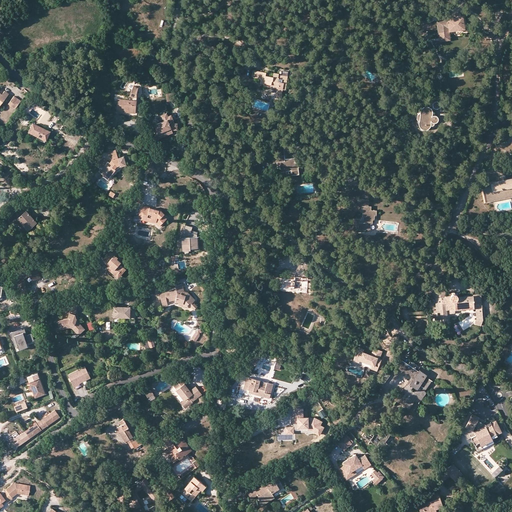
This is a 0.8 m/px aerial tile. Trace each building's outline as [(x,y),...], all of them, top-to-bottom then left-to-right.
[(440,32),(451,30),(466,28),(464,15),(458,16),(456,17),(454,16),(449,17),(448,18),(438,20),(440,32)] [(453,39),(451,30),(440,32),(441,40),(453,39)] [(270,85),(270,87),(277,88),(276,94),(281,95),(282,90),(284,90),(286,77),(278,75),(278,74),(273,73),(272,76),(265,76),(265,72),(255,71),(254,78),(260,79),(259,83),(263,84),(270,85)] [(129,95),(136,96),(137,86),(132,86),(129,95)] [(65,88),(65,101),(73,101),(73,87),(65,88)] [(0,104),(8,94),(4,91),(1,95),(0,94),(0,104)] [(7,104),(14,109),(20,101),(14,96),(7,104)] [(115,107),(135,109),(136,100),(124,99),(116,98),(115,107)] [(417,114),(416,119),(418,121),(418,123),(419,125),(421,128),(424,129),(428,128),(429,128),(430,127),(430,126),(431,123),(430,121),(431,120),(432,122),(433,122),(434,122),(436,122),(437,122),(437,121),(438,120),(438,118),(438,117),(437,116),(436,115),(435,115),(434,115),(433,115),(431,117),(430,116),(432,114),(433,111),(431,109),(430,107),(427,106),(424,106),(421,108),(420,110),(420,112),(417,114)] [(179,121),(175,121),(173,121),(171,117),(172,117),(171,114),(168,115),(167,112),(165,113),(165,114),(162,115),(164,119),(163,119),(164,120),(155,124),(156,128),(154,129),(156,133),(154,138),(158,139),(160,135),(161,134),(160,132),(172,127),(173,128),(174,127),(179,127),(179,121)] [(49,132),(31,123),(27,133),(45,141),(49,132)] [(161,134),(160,135),(158,139),(160,140),(161,136),(175,130),(174,128),(175,127),(179,127),(174,127),(173,128),(172,127),(160,132),(161,134)] [(292,176),(299,175),(298,162),(295,163),(294,158),(302,157),(300,146),(296,146),(296,144),(283,145),(284,156),(275,156),(277,168),(279,168),(279,165),(280,165),(281,177),(287,176),(287,171),(291,171),(292,176)] [(119,165),(124,164),(122,156),(110,159),(108,162),(101,157),(97,163),(102,166),(100,169),(104,172),(102,174),(108,177),(114,168),(113,168),(115,165),(119,164),(119,165)] [(493,197),(511,192),(511,178),(505,179),(500,180),(490,182),(491,185),(481,187),(484,201),(494,198),(493,197)] [(511,197),(511,192),(493,197),(494,198),(484,201),(485,203),(511,197)] [(363,217),(363,220),(359,220),(359,218),(354,218),(354,224),(359,225),(359,229),(370,229),(370,223),(372,223),(372,219),(374,219),(374,214),(376,214),(376,211),(371,210),(370,206),(368,206),(368,200),(358,199),(357,206),(362,206),(362,209),(363,210),(362,217),(363,217)] [(149,210),(149,207),(141,205),(139,216),(142,217),(141,220),(146,221),(147,220),(156,222),(159,225),(166,218),(163,215),(161,216),(159,213),(149,210)] [(25,211),(21,206),(7,219),(11,224),(15,220),(20,225),(22,224),(28,230),(37,222),(35,220),(26,210),(25,211)] [(161,210),(149,207),(149,210),(159,213),(161,216),(163,215),(164,214),(161,210)] [(27,209),(26,210),(35,220),(37,218),(28,208),(27,209)] [(186,225),(181,237),(182,251),(191,251),(191,249),(191,247),(199,247),(198,236),(197,236),(197,235),(190,233),(191,230),(192,228),(186,225)] [(266,249),(258,244),(254,250),(262,254),(266,249)] [(118,273),(123,267),(120,264),(120,262),(117,259),(117,257),(115,256),(119,251),(114,247),(103,260),(106,263),(107,262),(110,265),(109,266),(118,273)] [(40,278),(39,271),(37,265),(36,266),(15,271),(20,291),(27,289),(24,279),(23,278),(26,277),(31,275),(32,280),(40,278)] [(106,268),(117,277),(118,278),(119,277),(125,269),(123,267),(118,273),(109,266),(108,265),(106,268)] [(301,290),(307,291),(308,284),(305,284),(305,279),(295,278),(295,280),(291,280),(281,279),(280,290),(290,291),(290,289),(301,290)] [(182,290),(183,290),(181,283),(175,284),(175,287),(169,289),(169,290),(159,292),(162,305),(167,304),(167,300),(175,298),(174,300),(178,301),(182,302),(183,300),(187,304),(189,302),(190,301),(191,303),(193,301),(195,299),(189,293),(188,294),(182,292),(182,290)] [(21,297),(28,295),(27,289),(20,291),(21,297)] [(474,310),(481,310),(481,294),(472,294),(472,296),(456,297),(455,294),(451,292),(449,293),(449,295),(444,296),(443,291),(434,292),(434,300),(435,318),(433,318),(433,326),(445,325),(445,310),(452,310),(452,311),(474,310)] [(16,307),(18,314),(27,312),(26,305),(20,306),(16,307)] [(76,318),(75,314),(76,308),(69,305),(67,312),(68,312),(67,318),(58,321),(59,327),(68,324),(69,327),(69,326),(72,327),(74,326),(80,332),(84,328),(78,321),(79,318),(76,318)] [(134,306),(112,306),(113,317),(134,317),(134,306)] [(16,307),(8,310),(10,316),(18,314),(16,307)] [(481,319),(481,310),(474,310),(475,318),(472,323),(477,325),(481,319)] [(34,340),(31,333),(26,335),(24,328),(10,332),(15,347),(16,346),(26,343),(34,340)] [(381,350),(374,348),(371,355),(362,352),(363,349),(358,347),(355,354),(361,356),(360,359),(372,363),(371,367),(377,369),(381,358),(378,357),(381,350)] [(254,364),(258,356),(253,352),(248,360),(254,364)] [(360,359),(361,356),(355,354),(352,360),(358,362),(360,359)] [(405,369),(410,363),(405,360),(400,366),(405,369)] [(415,367),(410,363),(405,369),(410,373),(415,367)] [(298,369),(307,375),(311,370),(302,364),(298,369)] [(67,374),(73,386),(90,377),(84,366),(67,374)] [(419,393),(423,388),(425,386),(421,383),(427,375),(428,373),(421,368),(420,370),(415,367),(410,373),(415,377),(409,384),(408,383),(398,396),(398,397),(408,403),(417,392),(419,393)] [(381,378),(384,380),(385,381),(388,377),(390,375),(386,372),(381,378)] [(26,377),(30,386),(31,389),(34,397),(45,394),(37,373),(26,377)] [(434,380),(427,375),(421,383),(425,386),(423,388),(419,393),(417,392),(408,403),(398,397),(396,401),(408,408),(418,396),(422,398),(427,391),(426,390),(434,380)] [(182,376),(178,380),(181,384),(182,383),(183,383),(186,380),(182,376)] [(259,394),(258,396),(268,399),(273,384),(267,382),(265,387),(258,385),(259,380),(247,376),(246,377),(244,387),(250,389),(250,391),(259,394)] [(197,395),(201,392),(194,385),(190,388),(188,390),(186,387),(183,383),(182,383),(181,384),(178,380),(172,384),(176,389),(175,389),(184,399),(188,396),(192,400),(197,395)] [(144,393),(147,398),(153,394),(150,388),(144,393)] [(192,401),(192,400),(188,396),(184,399),(180,402),(181,402),(185,407),(192,401)] [(25,401),(14,406),(16,411),(27,407),(25,401)] [(314,418),(302,418),(301,409),(292,409),(292,420),(297,419),(298,427),(308,427),(308,429),(311,429),(315,431),(314,432),(318,435),(322,427),(318,425),(320,422),(316,420),(317,420),(314,418)] [(323,409),(317,411),(320,418),(326,416),(323,409)] [(54,410),(42,418),(42,420),(39,422),(36,424),(35,423),(24,431),(29,438),(58,417),(54,410)] [(478,417),(471,413),(462,431),(466,439),(470,437),(474,444),(479,442),(481,445),(492,438),(492,437),(497,434),(496,433),(501,431),(495,419),(481,427),(482,428),(479,429),(478,428),(474,431),(473,429),(478,417)] [(110,427),(113,431),(119,441),(121,440),(126,447),(128,446),(130,448),(137,443),(132,436),(128,439),(126,436),(128,435),(123,430),(128,427),(123,418),(119,420),(117,417),(113,419),(115,423),(110,427)] [(375,444),(376,442),(378,439),(383,442),(386,437),(383,435),(387,429),(381,425),(375,433),(374,432),(373,434),(365,429),(361,434),(369,440),(375,444)] [(14,449),(29,438),(24,431),(18,435),(17,433),(11,437),(12,439),(13,441),(10,443),(14,449)] [(346,434),(353,443),(355,441),(348,432),(346,434)] [(336,441),(344,450),(353,443),(346,434),(336,441)] [(170,436),(166,438),(165,437),(162,438),(163,440),(161,442),(165,447),(173,441),(170,436)] [(183,436),(182,438),(191,450),(193,449),(183,436)] [(167,448),(176,461),(184,455),(185,455),(191,450),(182,438),(176,442),(177,443),(177,444),(176,444),(175,444),(174,443),(167,448)] [(173,462),(176,461),(167,448),(164,449),(173,462)] [(365,467),(372,463),(366,454),(359,458),(356,454),(343,462),(345,466),(341,469),(344,473),(347,479),(352,475),(350,472),(356,469),(363,464),(365,467)] [(461,472),(451,462),(444,468),(454,478),(461,472)] [(498,464),(490,471),(493,475),(502,467),(498,464)] [(384,477),(376,469),(372,473),(376,477),(373,480),(377,484),(384,477)] [(196,485),(202,489),(205,484),(193,475),(180,491),(188,497),(195,489),(193,488),(196,485)] [(261,488),(261,487),(257,489),(255,487),(246,492),(251,499),(256,496),(258,498),(257,499),(258,502),(259,502),(273,495),(272,494),(283,487),(277,478),(274,480),(273,479),(266,483),(267,484),(261,488)] [(126,488),(135,501),(138,499),(132,492),(142,485),(153,500),(158,496),(145,479),(126,488)] [(177,481),(169,487),(167,488),(162,492),(169,500),(173,497),(170,492),(183,482),(180,479),(177,481)] [(6,501),(7,503),(11,499),(10,498),(16,493),(27,495),(29,485),(14,483),(14,485),(12,486),(11,485),(4,490),(5,492),(1,495),(0,493),(0,502),(4,500),(6,501)] [(199,492),(202,489),(196,485),(193,488),(195,489),(188,497),(190,499),(197,491),(199,492)] [(423,511),(430,511),(435,511),(435,509),(438,508),(439,509),(443,508),(437,491),(429,494),(431,500),(417,504),(418,511),(422,509),(423,511)] [(123,493),(117,497),(122,504),(128,499),(123,493)] [(274,497),(273,495),(259,502),(261,506),(274,497)]
